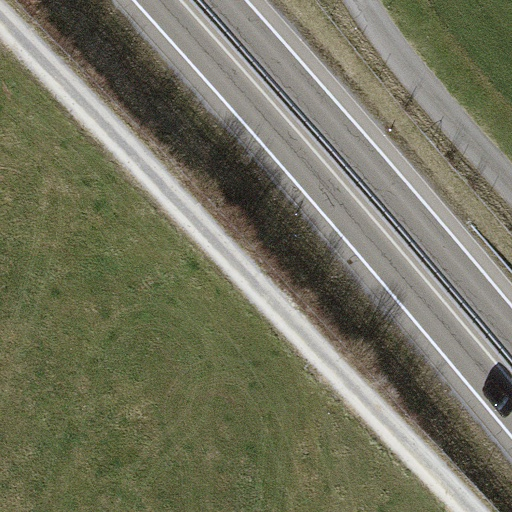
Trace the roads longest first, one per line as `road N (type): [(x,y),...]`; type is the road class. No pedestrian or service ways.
road 1 (track): [(473,511),(0,17)]
road 2 (trunk): [(156,0),(511,408)]
road 3 (trunk): [(511,325),(227,0)]
road 4 (residential): [(361,0),(511,191)]
